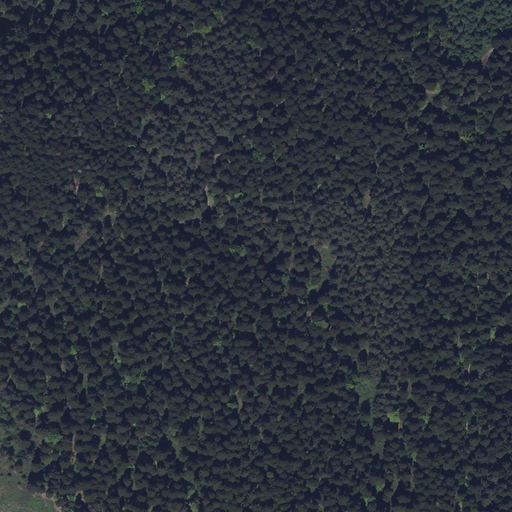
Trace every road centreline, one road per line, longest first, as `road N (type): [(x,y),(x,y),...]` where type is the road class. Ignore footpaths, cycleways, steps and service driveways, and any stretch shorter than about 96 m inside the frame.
road 1 (track): [(478,90),(438,94),(369,62),(336,66),(219,150),(206,175),(210,206),(201,219),(140,217),(89,189),(0,173)]
road 2 (track): [(511,53),(489,51),(483,64),(471,157),(469,511)]
